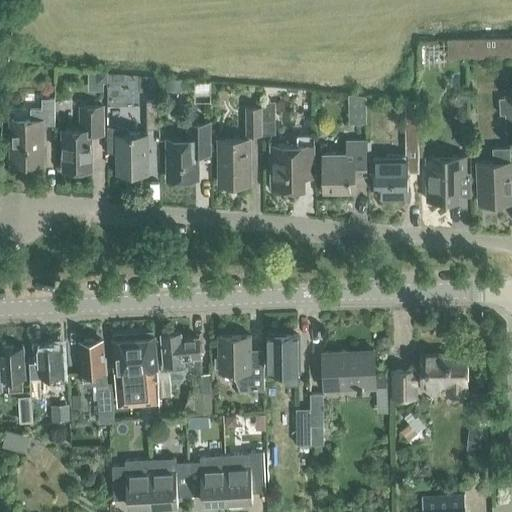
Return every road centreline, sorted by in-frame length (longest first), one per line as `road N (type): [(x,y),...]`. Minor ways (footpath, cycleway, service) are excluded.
road 1 (unclassified): [(511,241),(0,209)]
road 2 (unclassified): [(511,294),(0,311)]
